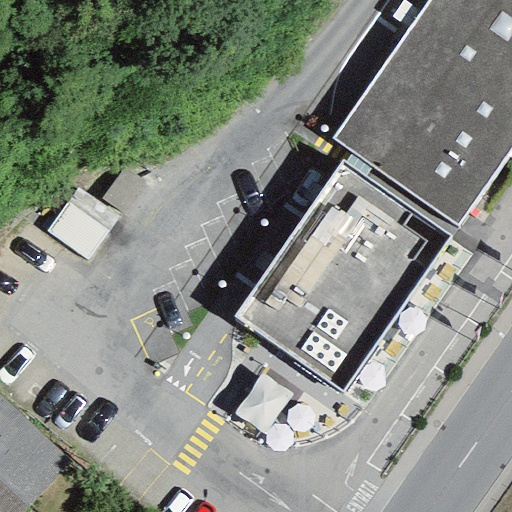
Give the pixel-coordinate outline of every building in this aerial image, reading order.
[(351,154),(457,226),(511,148),(511,0),(429,0),(330,140),(351,154)] [(341,393),(457,226),(351,154),(345,163),(341,160),(232,316),(341,393)] [(83,183),(50,224),(86,253),(119,211),(83,183)] [(264,432),(291,392),(265,374),(237,414),(264,432)] [(0,511),(23,511),(70,461),(0,398),(0,511)]
